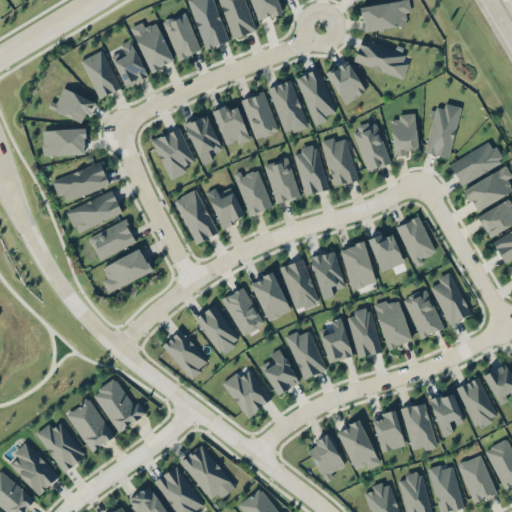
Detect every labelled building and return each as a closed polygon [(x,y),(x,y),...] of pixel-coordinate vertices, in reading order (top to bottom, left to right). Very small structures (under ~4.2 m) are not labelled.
[(188,0),(205,48),(228,40),(214,0),(188,0)] [(245,0),(218,0),(232,38),(256,29),(245,0)] [(282,11),(277,0),(250,0),(258,20),(282,11)] [(363,29),(410,23),(407,0),(391,0),(360,4),(363,29)] [(176,57),(199,50),(186,10),(163,18),(176,57)] [(173,61),(158,23),(149,27),(145,20),(130,26),(148,71),(173,61)] [(409,52),(360,36),(352,60),(401,77),(409,52)] [(147,74),(130,39),(120,44),(124,52),(113,58),(125,84),(147,74)] [(119,89),(104,49),(82,58),(97,97),(119,89)] [(364,92),(349,59),(327,70),(342,103),(364,92)] [(315,124),(327,120),(325,115),(335,111),(318,67),(295,76),(315,124)] [(268,85),(283,133),(307,126),(292,78),(268,85)] [(82,122),(93,101),(61,85),(50,106),(82,122)] [(254,137),(277,129),(263,89),(240,97),(254,137)] [(238,144),(251,138),(235,102),(212,111),(226,144),(236,139),(238,144)] [(460,106),(445,102),(443,109),(434,107),(423,152),(449,157),(460,106)] [(202,162),(213,157),(209,150),(220,145),(205,112),(183,122),(202,162)] [(415,114),(390,115),(393,155),(407,154),(407,149),(418,149),(415,114)] [(390,162),(375,120),(352,129),(367,170),(390,162)] [(170,179),(186,171),(183,165),(195,159),(178,126),(151,139),(170,179)] [(84,128),(43,128),(43,154),(84,154),(84,128)] [(320,140),(335,186),(358,178),(345,137),(336,140),(334,136),(320,140)] [(503,161),(490,139),(449,163),(461,184),(503,161)] [(327,187),(316,143),(293,149),(304,193),(327,187)] [(298,195),(289,155),(265,160),(273,200),(298,195)] [(109,182),(100,161),(52,180),(61,201),(109,182)] [(476,211),(511,190),(511,187),(507,179),(511,176),(505,164),(463,189),(476,211)] [(272,206),(257,167),(235,175),(250,214),(272,206)] [(222,226),(244,216),(231,186),(218,192),(215,187),(206,191),(222,226)] [(217,232),(196,188),(174,198),(194,242),(217,232)] [(75,231),(121,212),(112,190),(66,209),(75,231)] [(511,204),(508,198),(477,215),(489,236),(511,223),(511,204)] [(395,225),(414,263),(436,253),(418,214),(395,225)] [(98,257),(135,241),(125,219),(89,235),(98,257)] [(511,256),(511,227),(491,239),(503,261),(511,256)] [(379,270),(402,263),(393,231),(370,238),(379,270)] [(374,281),(363,240),(339,247),(351,287),(374,281)] [(108,274),(101,278),(108,291),(151,269),(139,246),(104,265),(108,274)] [(344,286),(335,250),(311,255),(321,298),(334,295),(332,289),(344,286)] [(280,264),(293,310),(317,302),(304,257),(280,264)] [(249,280),(267,320),(291,309),(273,270),(249,280)] [(449,323),(470,312),(450,270),(428,281),(449,323)] [(264,322),(242,285),(221,298),(243,334),(264,322)] [(421,337),(443,327),(425,288),(403,298),(421,337)] [(390,344),(411,336),(397,301),(376,310),(390,344)] [(221,354),(240,339),(213,303),(194,317),(221,354)] [(381,350),(370,305),(346,311),(356,356),(381,350)] [(351,356),(342,316),(329,319),(331,326),(320,328),(328,362),(351,356)] [(209,360),(179,328),(161,344),(191,377),(209,360)] [(284,336),(304,378),(326,368),(308,330),(299,334),(297,330),(284,336)] [(277,394),(299,382),(280,347),(269,353),(272,358),(261,364),(277,394)] [(509,392),(511,397),(511,374),(505,361),(483,373),(497,398),(509,392)] [(236,372),(222,381),(246,416),(271,399),(251,369),(240,377),(236,372)] [(116,431),(144,415),(120,373),(92,389),(116,431)] [(457,385),(474,426),(496,417),(479,376),(457,385)] [(443,436),(454,431),(453,426),(463,422),(452,391),(429,399),(443,436)] [(90,450),(114,435),(88,395),(65,410),(90,450)] [(401,407),(412,449),(423,445),(424,450),(437,446),(424,401),(401,407)] [(380,451),(404,445),(396,409),(372,414),(380,451)] [(62,471),(85,455),(59,416),(35,432),(62,471)] [(354,469),(366,464),(368,468),(379,463),(360,419),(337,429),(354,469)] [(306,447),(324,478),(347,465),(328,434),(306,447)] [(484,448),(503,487),(511,483),(511,447),(507,437),(484,448)] [(38,493),(59,474),(25,439),(5,459),(38,493)] [(208,497),(231,480),(201,441),(178,459),(208,497)] [(457,463),(473,502),(496,492),(480,453),(457,463)] [(427,469),(439,511),(441,511),(464,506),(451,462),(427,469)] [(199,511),(194,505),(202,500),(176,463),(153,479),(176,511),(199,511)] [(397,478),(406,511),(431,511),(420,471),(397,478)] [(0,505),(12,511),(23,511),(35,492),(0,472),(0,505)] [(363,490),(370,511),(399,511),(389,481),(363,490)] [(127,499),(136,511),(167,511),(147,484),(127,499)] [(279,511),(261,486),(237,502),(244,511),(279,511)]
